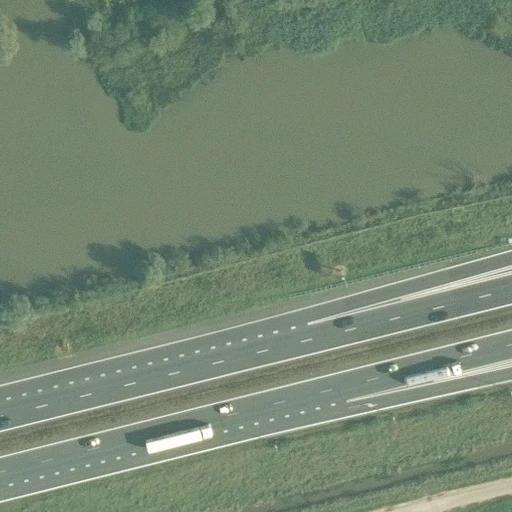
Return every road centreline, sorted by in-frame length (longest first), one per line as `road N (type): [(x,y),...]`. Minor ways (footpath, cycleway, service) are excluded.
road 1 (motorway): [(0,473),(332,391)]
road 2 (motorway): [(312,338),(0,416)]
road 3 (motorway): [(511,259),(312,338)]
road 4 (motorway): [(511,288),(312,338)]
road 5 (motorway): [(332,391),(511,346)]
road 6 (motorway): [(332,391),(511,374)]
